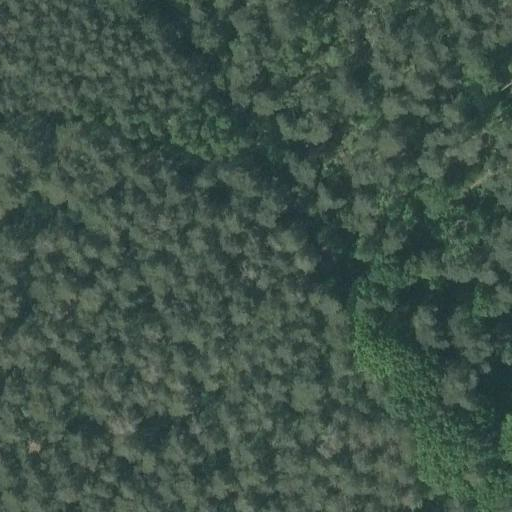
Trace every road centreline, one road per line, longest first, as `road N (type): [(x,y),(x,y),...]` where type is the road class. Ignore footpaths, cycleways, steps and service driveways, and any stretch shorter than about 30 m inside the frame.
road 1 (track): [(488,511),(166,0)]
road 2 (track): [(336,271),(511,160)]
